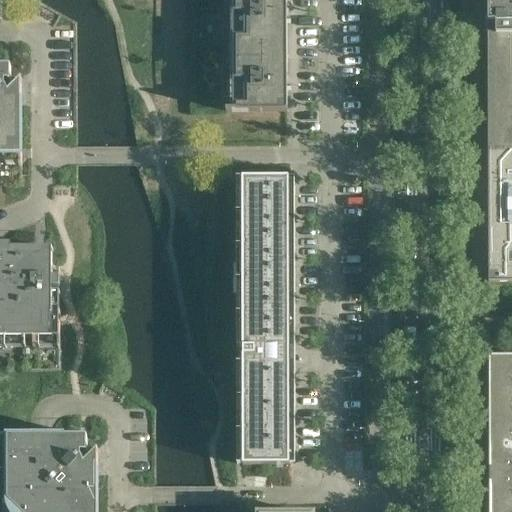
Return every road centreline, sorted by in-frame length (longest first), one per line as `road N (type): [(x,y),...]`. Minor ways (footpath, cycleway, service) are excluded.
road 1 (secondary): [(409,0),(410,499)]
road 2 (secondary): [(435,498),(438,0)]
road 3 (residential): [(335,495),(332,157)]
road 4 (residential): [(39,156),(332,157)]
road 5 (residential): [(335,495),(117,498)]
road 6 (residential): [(117,498),(118,422),(102,405),(59,407),(49,437)]
road 7 (residential): [(332,157),(331,0)]
road 8 (residential): [(0,34),(23,34),(40,56),(39,156)]
